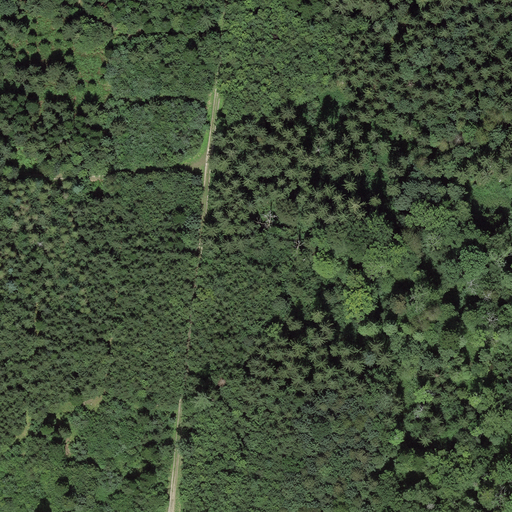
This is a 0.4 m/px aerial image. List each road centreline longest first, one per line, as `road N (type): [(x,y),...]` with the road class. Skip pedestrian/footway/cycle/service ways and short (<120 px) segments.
road 1 (track): [(170,511),(228,0)]
road 2 (track): [(209,165),(0,181)]
